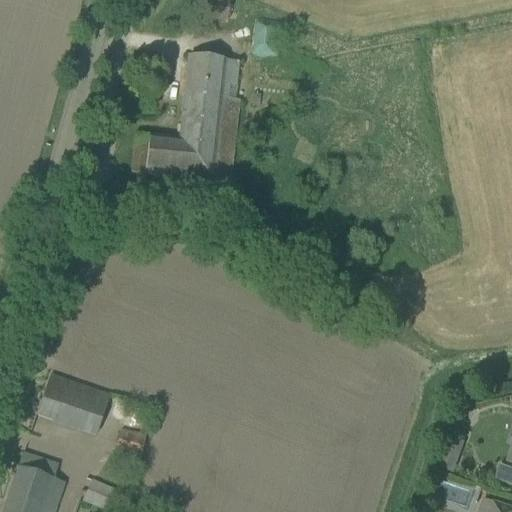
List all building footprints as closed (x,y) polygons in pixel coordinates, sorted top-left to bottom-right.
[(199,0),(197,19),(226,22),(228,3),(201,0),(199,0)] [(252,58),(277,60),(281,24),(256,21),(252,58)] [(235,88),(238,64),(187,58),(178,141),(135,136),(130,174),(228,185),(238,102),(221,100),(222,86),(235,88)] [(259,112),(262,129),(284,125),(281,108),(259,112)] [(36,417),(55,423),(95,437),(108,397),(49,377),(36,417)] [(115,450),(139,457),(144,437),(120,431),(115,450)] [(438,469),(452,475),(464,443),(453,439),(449,450),(445,449),(438,469)] [(511,446),(505,469),(499,467),(495,480),(511,486),(511,446)] [(39,474),(43,461),(23,454),(19,467),(39,474)] [(16,470),(2,511),(54,511),(63,486),(51,482),(16,470)] [(81,504),(100,511),(104,511),(113,492),(91,482),(81,504)] [(511,511),(501,508),(484,502),(480,511),(511,511)]
